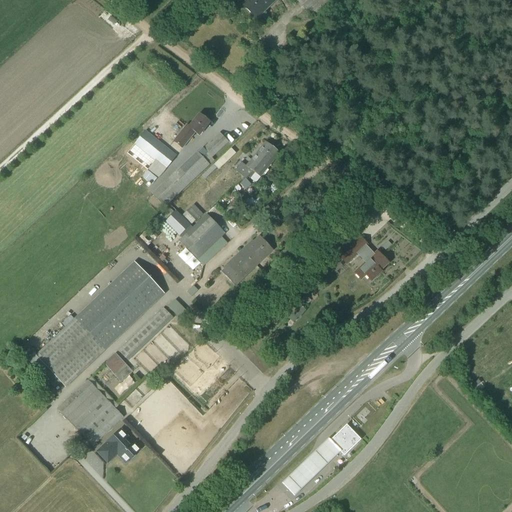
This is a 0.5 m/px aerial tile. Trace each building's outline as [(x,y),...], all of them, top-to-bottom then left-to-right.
[(247,0),(242,5),(256,19),(275,0),(247,0)] [(294,0),(311,17),(327,0),(294,0)] [(185,126),(173,142),(182,150),(194,134),(198,136),(209,123),(198,115),(188,128),(185,126)] [(145,132),(134,146),(154,161),(142,177),(152,185),(157,179),(158,180),(176,157),(145,132)] [(197,153),(152,195),(164,209),(213,161),(211,159),(227,143),(219,134),(197,153)] [(241,163),(235,171),(245,179),(252,173),(272,149),(265,143),(252,159),(246,167),(241,163)] [(133,148),(128,154),(139,163),(145,157),(133,148)] [(213,165),(200,178),(203,181),(216,169),(218,171),(235,154),(231,149),(213,165)] [(255,174),(250,180),(255,184),(279,154),(272,149),(252,173),(255,174)] [(251,199),(244,206),(249,210),(252,213),(263,203),(257,196),(253,200),(251,199)] [(417,199),(414,203),(420,208),(423,203),(417,199)] [(168,208),(159,217),(164,222),(173,213),(168,208)] [(190,209),(181,217),(190,227),(199,218),(190,209)] [(190,227),(181,217),(180,218),(176,212),(164,223),(179,236),(183,232),(184,233),(190,227)] [(185,234),(178,241),(197,261),(219,240),(224,235),(205,215),(191,228),(190,227),(184,233),(185,234)] [(153,242),(160,238),(156,230),(149,233),(153,242)] [(166,250),(173,243),(166,236),(159,243),(166,250)] [(359,236),(338,255),(345,263),(367,244),(359,236)] [(253,243),(222,273),(235,287),(272,252),(259,238),(258,237),(253,242),(253,243)] [(387,247),(389,251),(397,247),(394,242),(387,247)] [(175,249),(168,255),(188,281),(196,276),(175,249)] [(376,251),(353,272),(359,278),(363,274),(369,280),(379,271),(378,270),(387,262),(376,251)] [(341,261),(338,258),(330,267),(336,273),(342,267),(338,263),(341,261)] [(74,318),(33,356),(63,388),(164,292),(134,261),(74,318)] [(198,278),(193,283),(197,288),(203,284),(198,278)] [(197,287),(192,293),(197,298),(202,292),(197,287)] [(312,303),(306,297),(303,301),(309,306),(312,303)] [(175,300),(167,307),(177,317),(176,319),(180,323),(183,321),(184,322),(193,314),(189,310),(187,312),(175,300)] [(305,311),(299,306),(292,314),(297,318),(298,319),(305,311)] [(161,309),(118,351),(127,361),(171,318),(161,309)] [(297,318),(292,314),(288,318),(294,323),(297,318)] [(312,329),(307,323),(292,336),(297,341),(312,329)] [(115,355),(104,364),(115,378),(126,368),(115,355)] [(87,381),(57,411),(92,448),(123,418),(87,381)] [(345,425),(328,441),(343,457),(360,440),(345,425)] [(108,442),(98,451),(109,462),(115,455),(114,454),(115,453),(125,463),(128,460),(130,459),(132,459),(134,457),(135,456),(135,454),(139,450),(133,444),(129,448),(123,441),(127,438),(121,432),(109,443),(108,442)] [(30,438),(35,445),(42,440),(36,433),(30,438)] [(74,435),(68,441),(72,446),(79,440),(74,435)] [(340,453),(327,440),(321,445),(280,485),(286,491),(293,498),(340,453)] [(60,449),(50,458),(54,462),(64,454),(60,449)]
